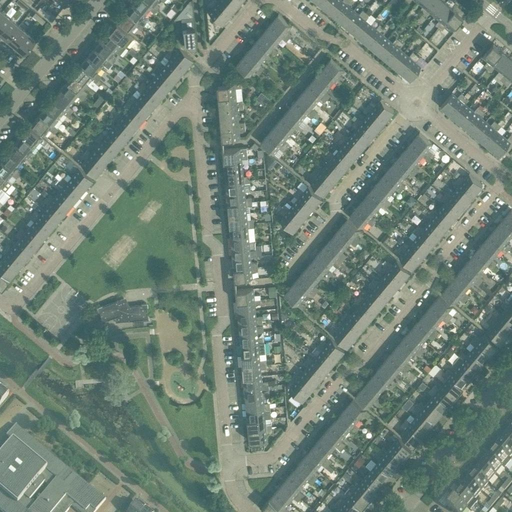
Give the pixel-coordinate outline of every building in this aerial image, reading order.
[(156,10),(144,0),(134,0),(131,3),(145,14),(149,9),(154,13),(156,10)] [(155,2),(156,0),(144,0),(156,10),(159,6),(155,2)] [(196,49),(193,17),(191,0),(189,0),(177,15),(181,18),(184,44),(196,54),(198,51),(196,49)] [(228,15),(210,0),(207,4),(212,7),(208,13),(221,24),(228,15)] [(235,7),(226,0),(218,0),(218,1),(216,0),(210,0),(228,15),(235,7)] [(325,10),(333,0),(318,0),(317,2),(325,10)] [(334,16),(347,0),(341,0),(340,0),(333,0),(325,10),(334,16)] [(342,23),(353,10),(348,6),(352,1),(350,0),(347,0),(334,16),(342,23)] [(421,13),(432,0),(418,0),(417,2),(422,6),(418,11),(421,13)] [(433,16),(444,2),(441,0),(432,0),(421,13),(425,16),(429,12),(433,16)] [(438,27),(453,9),(444,2),(433,16),(438,20),(434,24),(438,27)] [(145,14),(131,3),(125,11),(143,26),(146,23),(141,19),(145,14)] [(450,30),(461,17),(462,17),(453,9),(438,27),(441,30),(445,25),(450,30)] [(350,30),(365,12),(362,10),(358,14),(353,10),(342,23),(350,30)] [(143,26),(125,11),(117,20),(131,31),(135,26),(140,30),(143,26)] [(0,30),(10,19),(2,12),(0,13),(0,30)] [(359,37),(370,24),(365,20),(369,15),(365,12),(350,30),(359,37)] [(292,25),(278,14),(271,23),(289,38),(292,35),(287,31),(292,25)] [(0,34),(6,40),(18,26),(10,19),(0,30),(0,34)] [(108,31),(126,46),(133,38),(115,23),(108,31)] [(289,38),(271,23),(264,31),(277,43),(281,38),(286,41),(289,38)] [(367,45),(382,27),(379,24),(375,28),(370,24),(359,37),(367,45)] [(15,47),(26,32),(18,26),(6,40),(15,47)] [(375,52),(387,38),(382,34),(386,29),(382,27),(367,45),(375,52)] [(119,55),(126,46),(108,31),(101,40),(114,51),(119,55)] [(277,43),(264,31),(257,40),(275,55),(278,51),(273,47),(277,43)] [(23,54),(35,40),(26,32),(15,47),(23,54)] [(384,58),(399,40),(395,38),(392,42),(387,38),(375,52),(384,58)] [(114,51),(101,40),(94,48),(112,63),(115,60),(110,56),(114,51)] [(275,55),(257,40),(250,48),(264,59),(268,54),(272,58),(275,55)] [(392,65),(403,52),(398,48),(402,43),(399,40),(384,58),(392,65)] [(487,68),(502,50),(493,43),(482,56),(487,61),(484,65),(487,68)] [(108,68),(112,63),(94,48),(87,56),(100,68),(103,64),(108,68)] [(192,59),(179,48),(174,53),(170,49),(167,52),(185,67),(192,59)] [(264,59),(250,48),(243,56),(261,71),(264,68),(259,64),(264,59)] [(499,71),(510,57),(502,50),(487,68),(490,71),(494,66),(499,71)] [(185,67),(167,52),(164,56),(168,60),(165,64),(178,76),(185,67)] [(400,72),(415,54),(412,52),(408,56),(403,52),(392,65),(400,72)] [(409,80),(420,66),(415,62),(419,57),(415,54),(400,72),(409,80)] [(100,68),(87,56),(80,65),(98,80),(101,76),(96,72),(100,68)] [(261,71),(243,56),(236,65),(249,76),(254,71),(258,75),(261,71)] [(503,82),(511,71),(511,58),(510,57),(499,71),(504,75),(500,79),(503,82)] [(344,69),(331,58),(323,67),(341,82),(344,78),(340,75),(344,69)] [(171,84),(178,76),(165,64),(160,70),(156,66),(153,69),(171,84)] [(98,80),(80,65),(73,73),(87,84),(91,79),(95,83),(98,80)] [(341,82),(323,67),(316,75),(330,86),(334,81),(338,85),(341,82)] [(171,84),(153,69),(150,72),(155,76),(150,81),(164,92),(171,84)] [(511,81),(511,71),(503,82),(507,85),(511,80),(511,81)] [(87,84),(73,73),(66,81),(84,96),(87,93),(82,89),(87,84)] [(330,86),(316,75),(310,83),(328,98),(330,95),(326,91),(330,86)] [(84,96),(66,81),(59,90),(73,101),(77,96),(81,100),(84,96)] [(164,92),(150,81),(146,86),(142,82),(139,86),(157,101),(164,92)] [(236,94),(235,88),(241,88),(241,83),(218,85),(219,96),(236,94)] [(328,98),(310,83),(303,92),(316,103),(320,98),(325,102),(328,98)] [(157,101),(139,86),(136,89),(141,93),(137,98),(150,109),(157,101)] [(73,101),(59,90),(52,98),(70,113),(73,110),(68,106),(73,101)] [(316,103),(303,92),(296,100),(314,115),(316,112),(312,108),(316,103)] [(450,113),(465,95),(461,92),(457,97),(452,93),(441,106),(450,113)] [(237,101),(236,94),(219,96),(220,107),(243,105),(242,100),(237,101)] [(458,120),(469,107),(464,103),(468,98),(465,95),(450,113),(458,120)] [(70,113),(52,98),(45,106),(59,118),(63,113),(67,117),(70,113)] [(144,117),(150,109),(137,98),(133,103),(128,99),(126,102),(144,117)] [(314,115),(296,100),(289,108),(302,119),(306,115),(311,118),(314,115)] [(394,111),(380,100),(376,105),(371,101),(368,105),(386,120),(394,111)] [(136,126),(144,117),(126,102),(122,105),(127,109),(123,115),(136,126)] [(238,116),(237,110),(243,109),(243,105),(220,107),(221,117),(238,116)] [(386,120),(368,105),(366,108),(370,112),(366,117),(379,128),(386,120)] [(59,118),(45,106),(38,115),(56,130),(59,126),(54,123),(59,118)] [(466,127),(481,109),(478,106),(474,111),(469,107),(458,120),(466,127)] [(302,119),(289,108),(282,117),(300,132),(303,128),(298,124),(302,119)] [(474,134),(485,121),(480,117),(484,112),(481,109),(466,127),(474,134)] [(56,130),(38,115),(34,120),(35,121),(32,124),(44,135),(49,129),(53,133),(56,130)] [(136,126),(123,115),(118,120),(114,116),(111,119),(129,134),(136,126)] [(238,122),(238,116),(221,117),(221,128),(245,126),(244,122),(238,122)] [(300,132),(282,117),(275,125),(288,136),(292,131),(297,135),(300,132)] [(379,128),(366,117),(362,121),(357,118),(354,121),(372,136),(379,128)] [(129,134),(111,119),(108,123),(113,126),(109,131),(122,143),(129,134)] [(482,141),(497,123),(494,120),(490,125),(485,121),(474,134),(482,141)] [(372,136),(354,121),(352,124),(356,128),(352,133),(365,144),(372,136)] [(491,148),(502,134),(497,130),(501,126),(497,123),(482,141),(491,148)] [(288,136),(275,125),(268,133),(286,148),(289,145),(284,141),(288,136)] [(240,138),(239,131),(245,131),(245,126),(221,128),(222,140),(240,138)] [(47,141),(30,127),(26,131),(26,130),(22,135),(35,146),(39,141),(44,145),(47,141)] [(69,127),(67,130),(73,135),(76,132),(69,127)] [(122,143),(109,131),(105,136),(100,132),(97,136),(115,151),(122,143)] [(433,143),(419,132),(412,141),(430,156),(433,152),(428,149),(433,143)] [(286,148),(268,133),(261,142),(274,153),(279,148),(283,151),(286,148)] [(365,144),(352,133),(348,138),(343,134),(341,138),(359,153),(365,144)] [(499,155),(511,140),(511,135),(511,134),(507,139),(502,134),(491,148),(499,155)] [(35,146),(22,135),(14,143),(32,158),(35,155),(31,151),(35,146)] [(115,151),(97,136),(94,139),(99,143),(95,148),(108,159),(115,151)] [(359,153),(341,138),(338,141),(342,145),(338,150),(352,161),(359,153)] [(430,156),(412,141),(405,149),(418,160),(422,155),(427,159),(430,156)] [(32,158),(14,143),(8,151),(21,163),(25,158),(30,162),(32,158)] [(248,158),(247,147),(223,149),(224,160),(248,158)] [(108,159),(95,148),(91,153),(86,149),(83,152),(101,167),(108,159)] [(418,160),(405,149),(398,158),(416,173),(419,169),(414,165),(418,160)] [(352,161),(338,150),(334,155),(330,151),(327,154),(345,169),(352,161)] [(21,163),(8,151),(1,160),(19,175),(21,171),(17,168),(21,163)] [(101,167),(83,152),(80,156),(85,160),(80,165),(94,176),(101,167)] [(345,169),(327,154),(324,157),(329,161),(324,167),(338,178),(345,169)] [(243,170),(242,163),(248,163),(248,158),(224,160),(225,171),(243,170)] [(416,173),(398,158),(391,166),(404,177),(409,172),(413,176),(416,173)] [(19,175),(1,160),(0,160),(0,173),(7,179),(11,174),(16,178),(19,175)] [(92,179),(74,164),(71,168),(75,171),(71,176),(84,188),(92,179)] [(404,177),(391,166),(384,174),(402,189),(405,186),(400,182),(404,177)] [(338,178),(324,167),(320,171),(316,167),(313,171),(331,186),(338,178)] [(243,176),(243,170),(225,171),(226,182),(250,180),(249,175),(243,176)] [(331,186),(313,171),(310,174),(315,178),(310,183),(324,194),(331,186)] [(12,183),(7,179),(0,173),(0,187),(5,191),(12,183)] [(402,189),(384,174),(377,182),(391,194),(395,189),(399,192),(402,189)] [(482,185),(469,174),(464,179),(460,175),(457,178),(475,193),(482,185)] [(84,188),(71,176),(67,181),(62,177),(60,180),(78,196),(84,188)] [(475,193),(457,178),(454,182),(459,186),(455,191),(468,202),(475,193)] [(78,196),(60,180),(57,184),(61,188),(57,193),(71,204),(78,196)] [(245,191),(244,185),(250,184),(250,180),(226,182),(227,193),(245,191)] [(391,194),(377,182),(370,191),(388,206),(391,202),(387,198),(391,194)] [(321,197),(308,186),(303,191),(299,188),(296,191),(314,206),(321,197)] [(245,197),(245,191),(227,193),(228,203),(252,201),(251,197),(245,197)] [(314,206),(296,191),(293,194),(298,198),(294,203),(307,214),(314,206)] [(388,206),(370,191),(363,199),(377,210),(381,205),(386,209),(388,206)] [(468,202),(455,191),(451,196),(446,192),(443,195),(461,210),(468,202)] [(71,204),(57,193),(53,198),(48,194),(46,197),(64,212),(71,204)] [(461,210),(443,195),(440,198),(445,202),(441,207),(454,218),(461,210)] [(64,212),(46,197),(43,201),(47,205),(43,210),(57,221),(64,212)] [(377,210),(363,199),(357,207),(374,222),(377,219),(373,215),(377,210)] [(250,212),(249,206),(252,206),(252,201),(228,203),(229,214),(250,212)] [(307,214),(294,203),(290,208),(285,204),(282,208),(300,223),(307,214)] [(374,222),(357,207),(349,216),(363,227),(367,222),(372,225),(374,222)] [(454,218),(441,207),(437,212),(432,208),(429,211),(447,226),(454,218)] [(300,223),(282,208),(279,211),(284,215),(279,220),(293,231),(300,223)] [(57,221),(43,210),(39,214),(35,211),(32,214),(50,229),(57,221)] [(447,226),(429,211),(426,215),(431,219),(427,224),(440,235),(447,226)] [(254,223),(253,218),(250,219),(250,212),(229,214),(230,225),(254,223)] [(50,229),(32,214),(29,217),(34,221),(29,226),(43,238),(50,229)] [(511,224),(504,218),(497,226),(510,237),(511,234),(511,224)] [(360,230),(347,219),(340,227),(358,242),(360,239),(356,235),(360,230)] [(249,234),(248,228),(254,228),(254,223),(230,225),(231,236),(249,234)] [(440,235),(427,224),(423,229),(418,225),(415,228),(433,243),(440,235)] [(36,246),(43,238),(29,226),(25,232),(20,228),(18,231),(36,246)] [(510,237),(497,226),(490,234),(508,249),(511,246),(506,242),(510,237)] [(358,242),(340,227),(333,236),(346,247),(350,242),(355,246),(358,242)] [(433,243),(415,228),(413,232),(417,235),(413,240),(427,251),(433,243)] [(36,246),(18,231),(15,234),(19,238),(15,243),(29,254),(36,246)] [(255,244),(255,240),(249,241),(249,234),(231,236),(232,247),(255,244)] [(508,249),(490,234),(483,242),(496,254),(501,249),(505,253),(508,249)] [(346,247),(333,236),(326,244),(344,259),(347,256),(342,252),(346,247)] [(427,251),(413,240),(409,245),(404,241),(402,245),(420,260),(427,251)] [(496,254),(483,242),(476,251),(494,266),(497,262),(492,258),(496,254)] [(29,254),(15,243),(11,248),(7,244),(4,248),(22,263),(29,254)] [(256,255),(256,249),(255,244),(232,247),(233,257),(251,256),(256,255)] [(344,259),(326,244),(319,252),(332,263),(336,259),(341,262),(344,259)] [(420,260),(402,245),(399,248),(403,252),(399,257),(412,268),(420,260)] [(22,263),(4,248),(1,251),(6,255),(1,260),(15,271),(22,263)] [(494,266),(476,251),(469,259),(483,270),(487,265),(491,269),(494,266)] [(332,263),(319,252),(312,261),(330,276),(333,272),(328,268),(332,263)] [(251,262),(251,256),(233,257),(234,268),(257,266),(257,262),(251,262)] [(483,270),(469,259),(462,267),(480,282),(483,279),(478,275),(483,270)] [(15,271),(1,260),(0,261),(0,272),(8,279),(15,271)] [(403,280),(410,271),(397,260),(392,265),(387,262),(385,265),(403,280)] [(330,276),(312,261),(305,269),(318,280),(323,275),(327,279),(330,276)] [(403,280),(385,265),(382,268),(386,272),(382,277),(396,288),(403,280)] [(252,278),(252,271),(258,271),(257,266),(234,268),(235,280),(252,278)] [(480,282),(462,267),(455,276),(469,287),(473,282),(477,286),(480,282)] [(318,280),(305,269),(298,277),(316,292),(319,289),(314,285),(318,280)] [(469,287),(455,276),(449,284),(467,299),(469,296),(465,292),(469,287)] [(316,292),(298,277),(291,286),(304,297),(309,292),(313,296),(316,292)] [(396,288),(382,277),(378,282),(374,278),(371,282),(389,297),(396,288)] [(389,297),(371,282),(368,285),(373,289),(368,294),(382,305),(389,297)] [(467,299),(449,284),(441,293),(455,304),(459,298),(464,302),(467,299)] [(304,297),(291,286),(284,294),(302,309),(305,305),(301,301),(304,297)] [(260,299),(260,294),(254,295),(253,288),(236,289),(237,301),(260,299)] [(511,294),(510,293),(503,302),(511,308),(511,294)] [(382,305),(368,294),(364,299),(360,295),(357,298),(375,313),(382,305)] [(448,312),(452,307),(439,295),(432,304),(450,319),(452,316),(448,312)] [(147,319),(146,308),(146,305),(127,306),(124,298),(97,308),(102,321),(114,317),(115,321),(147,319)] [(375,313),(357,298),(354,301),(359,305),(354,310),(368,322),(375,313)] [(255,310),(255,303),(261,303),(260,299),(237,301),(238,312),(255,310)] [(511,308),(503,302),(501,305),(505,309),(501,314),(511,322),(511,308)] [(450,319),(432,304),(425,312),(438,324),(442,319),(447,323),(450,319)] [(262,320),(262,316),(256,316),(255,310),(238,312),(239,322),(262,320)] [(368,322),(354,310),(351,315),(346,311),(343,315),(361,330),(368,322)] [(438,324),(425,312),(418,321),(436,336),(439,332),(434,328),(438,324)] [(511,327),(511,322),(501,314),(497,319),(492,315),(490,318),(508,333),(511,327)] [(361,330),(343,315),(340,318),(345,322),(341,327),(354,338),(361,330)] [(500,342),(508,333),(490,318),(487,322),(491,325),(487,331),(500,342)] [(263,331),(263,325),(262,320),(239,322),(240,333),(257,332),(263,331)] [(436,336),(418,321),(411,329),(424,340),(428,335),(433,339),(436,336)] [(354,338),(341,327),(337,332),(332,328),(329,332),(347,347),(354,338)] [(424,340),(411,329),(404,337),(422,352),(425,349),(420,345),(424,340)] [(264,342),(264,337),(258,338),(257,332),(240,333),(241,344),(264,342)] [(491,354),(498,345),(485,333),(480,339),(476,335),(473,339),(491,354)] [(422,352),(404,337),(397,346),(410,357),(414,352),(419,356),(422,352)] [(337,359),(345,349),(331,338),(327,344),(322,340),(319,344),(337,359)] [(491,354),(473,339),(470,342),(475,346),(470,351),(484,362),(491,354)] [(265,353),(265,346),(264,342),(241,344),(242,355),(259,353),(265,353)] [(337,359),(319,344),(316,347),(321,350),(317,355),(330,367),(337,359)] [(410,357),(397,346),(390,354),(408,369),(410,366),(406,362),(410,357)] [(484,362),(470,351),(466,355),(462,352),(459,355),(477,370),(484,362)] [(260,360),(259,353),(242,355),(243,366),(266,364),(266,359),(260,360)] [(408,369),(390,354),(383,363),(396,374),(400,369),(405,373),(408,369)] [(323,375),(330,367),(317,355),(313,360),(308,356),(305,360),(323,375)] [(477,370),(459,355),(452,363),(457,367),(456,367),(470,378),(477,370)] [(316,383),(323,375),(305,360),(303,363),(307,367),(303,372),(316,383)] [(396,374),(383,363),(376,371),(394,386),(397,383),(392,379),(396,374)] [(261,375),(261,369),(267,368),(266,364),(243,366),(244,377),(261,375)] [(470,378),(456,367),(452,372),(448,368),(445,372),(463,387),(470,378)] [(394,386),(376,371),(369,379),(382,390),(386,385),(391,389),(394,386)] [(316,383),(303,372),(299,377),(294,373),(291,377),(309,392),(316,383)] [(463,387),(445,372),(442,375),(447,379),(442,384),(456,395),(463,387)] [(262,381),(261,375),(244,377),(245,387),(268,385),(268,381),(262,381)] [(309,392),(291,377),(289,380),(293,384),(289,389),(302,400),(309,392)] [(382,390),(369,379),(362,388),(380,403),(383,399),(378,395),(382,390)] [(456,395),(442,384),(438,389),(434,385),(431,389),(449,404),(456,395)] [(269,396),(268,390),(268,385),(245,387),(246,398),(269,396)] [(380,403),(362,388),(355,396),(368,407),(372,402),(377,406),(380,403)] [(449,404),(431,389),(428,392),(433,395),(429,401),(442,412),(449,404)] [(270,407),(270,402),(264,403),(263,397),(269,396),(246,398),(247,409),(270,407)] [(370,414),(352,399),(346,407),(359,418),(363,414),(367,418),(370,414)] [(442,412),(429,401),(425,406),(420,402),(417,405),(435,420),(442,412)] [(435,420),(417,405),(414,409),(419,412),(415,417),(428,428),(435,420)] [(271,418),(270,407),(247,409),(248,420),(271,418)] [(359,418),(346,407),(338,416),(356,431),(359,428),(354,424),(359,418)] [(356,431),(338,416),(331,424),(345,435),(349,430),(353,434),(356,431)] [(428,428),(415,417),(410,422),(406,418),(403,422),(421,437),(428,428)] [(272,428),(271,418),(248,420),(249,430),(272,428)] [(421,437),(403,422),(400,425),(405,429),(400,434),(414,446),(421,437)] [(345,435),(331,424),(324,432),(342,447),(345,444),(341,440),(345,435)] [(95,511),(105,501),(15,426),(0,444),(0,447),(4,451),(0,455),(0,510),(2,511),(66,511),(69,510),(65,507),(68,504),(77,511),(95,511)] [(267,440),(266,433),(272,433),(272,428),(249,430),(250,442),(251,442),(251,449),(264,448),(263,441),(267,440)] [(511,432),(510,431),(503,439),(511,446),(511,432)] [(342,447),(324,432),(318,441),(331,452),(335,447),(340,451),(342,447)] [(412,448),(394,433),(390,437),(395,441),(391,446),(404,457),(412,448)] [(511,455),(511,446),(503,439),(496,448),(509,459),(511,455)] [(331,452),(318,441),(311,449),(329,464),(331,461),(327,457),(331,452)] [(404,457),(391,446),(387,451),(382,447),(379,450),(397,465),(404,457)] [(509,459),(496,448),(488,456),(502,467),(509,459)] [(329,464),(311,449),(304,457),(317,469),(321,464),(326,467),(329,464)] [(397,465),(379,450),(377,454),(381,457),(377,462),(390,474),(397,465)] [(502,467),(488,456),(482,464),(495,475),(502,467)] [(317,469),(304,457),(296,466),(314,481),(317,478),(313,474),(317,469)] [(390,474),(377,462),(373,467),(368,463),(365,467),(383,482),(390,474)] [(488,484),(495,475),(482,464),(475,473),(488,484)] [(314,481),(296,466),(289,474),(303,485),(307,481),(311,484),(314,481)] [(383,482),(365,467),(363,470),(367,474),(363,479),(376,490),(383,482)] [(488,484),(475,473),(468,481),(481,492),(488,484)] [(303,485),(289,474),(282,483),(300,498),(303,494),(299,490),(303,485)] [(376,490),(363,479),(359,484),(355,480),(352,484),(370,498),(376,490)] [(474,500),(481,492),(468,481),(461,489),(474,500)] [(300,498),(282,483),(275,491),(289,502),(293,497),(298,501),(300,498)] [(362,507),(370,498),(352,484),(345,492),(349,496),(362,507)] [(477,503),(474,500),(461,489),(454,497),(467,509),(470,511),(477,503)] [(289,502),(275,491),(268,499),(283,511),(288,511),(289,511),(285,507),(289,502)] [(358,511),(362,507),(349,496),(345,501),(340,497),(337,500),(351,511),(358,511)] [(453,511),(464,511),(467,509),(454,497),(447,506),(453,511)] [(283,511),(268,499),(261,508),(266,511),(283,511)] [(351,511),(337,500),(335,504),(339,508),(335,511),(351,511)] [(142,511),(145,510),(136,502),(128,511),(142,511)]
